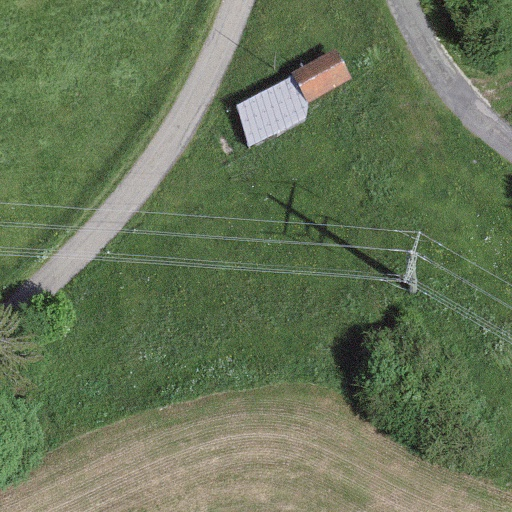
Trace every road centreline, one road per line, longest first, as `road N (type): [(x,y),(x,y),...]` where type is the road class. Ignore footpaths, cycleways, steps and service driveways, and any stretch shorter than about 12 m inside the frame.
road 1 (unclassified): [(239,0),(216,74),(156,175),(78,277),(0,332)]
road 2 (unclassified): [(511,140),(466,109),(404,0)]
